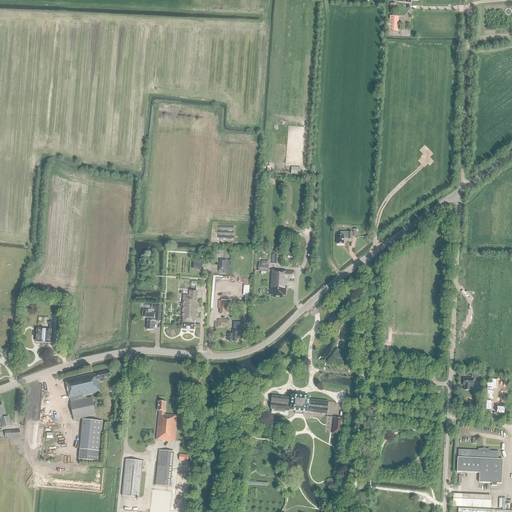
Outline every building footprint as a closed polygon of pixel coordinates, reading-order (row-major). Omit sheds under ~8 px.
[(388,32),(398,32),(399,17),(389,16),(388,32)] [(337,236),(337,244),(338,244),(340,245),(340,244),(343,244),(343,239),(343,238),(345,238),(345,239),(349,239),(352,239),(352,232),(348,232),(340,232),(340,236),(337,236)] [(261,264),(258,264),(258,270),(268,271),(268,262),(264,262),(264,259),(261,259),(261,264)] [(219,260),(218,271),(224,271),(229,272),(230,261),(219,260)] [(271,270),(270,295),(274,295),(273,298),(282,298),(282,295),(285,295),(285,291),(286,279),(291,279),(291,282),(294,282),(294,272),(282,271),(282,270),(271,270)] [(181,330),(194,330),(194,324),(194,317),(195,318),(197,292),(189,291),(189,296),(183,296),(182,304),(180,304),(180,307),(182,308),(182,312),(183,312),(183,317),(182,317),(182,323),(181,330)] [(226,307),(232,307),(232,301),(220,300),(220,301),(218,301),(218,309),(219,309),(219,314),(226,314),(226,307)] [(143,310),(143,318),(148,318),(147,321),(147,330),(153,330),(154,320),(153,320),(154,318),(155,313),(152,313),(152,311),(150,311),(150,310),(143,310)] [(36,343),(50,343),(52,322),(48,322),(48,325),(49,325),(49,330),(37,330),(36,343)] [(233,322),(232,334),(228,333),(227,341),(237,341),(237,339),(239,339),(240,332),(241,332),(242,322),(233,322)] [(64,379),(68,398),(69,398),(70,402),(69,402),(73,420),(96,414),(92,397),(86,398),(83,399),(82,397),(82,395),(99,391),(97,380),(110,376),(109,371),(92,375),(92,373),(64,379)] [(471,378),(463,378),(463,386),(464,386),(464,390),(470,390),(470,386),(473,386),(473,381),(478,381),(479,373),(472,373),(471,378)] [(272,396),(271,409),(272,409),(275,410),(275,411),(285,412),(285,411),(288,411),(289,411),(289,410),(290,401),(290,398),(272,396)] [(298,397),(292,396),(292,401),(290,401),(289,410),(291,411),(295,411),(303,412),(308,412),(309,412),(310,405),(308,405),(309,398),(303,397),(301,397),(298,397)] [(328,402),(310,400),(310,403),(310,405),(309,412),(327,414),(328,402)] [(164,414),(165,402),(158,401),(157,411),(159,411),(156,440),(170,441),(174,441),(177,416),(164,414)] [(0,418),(0,419),(2,427),(10,426),(8,417),(5,418),(3,408),(2,408),(1,404),(0,403),(0,418)] [(333,434),(341,434),(343,418),(335,418),(333,434)] [(103,422),(82,420),(79,460),(99,461),(103,422)] [(458,450),(457,473),(479,474),(479,483),(492,484),(491,486),(496,486),(496,484),(502,484),(503,460),(498,460),(499,452),(490,452),(490,450),(478,449),(478,451),(471,451),(458,450)] [(159,450),(155,485),(170,486),(174,452),(159,450)] [(122,496),(139,497),(142,466),(144,467),(145,461),(126,460),(122,496)] [(331,479),(329,479),(328,479),(327,480),(326,482),(326,483),(326,485),(327,486),(328,487),(330,487),(331,487),(333,486),(334,485),(334,484),(335,483),(334,481),(333,480),(332,479),(331,479)] [(466,496),(453,496),(452,506),(466,506),(466,496)]
